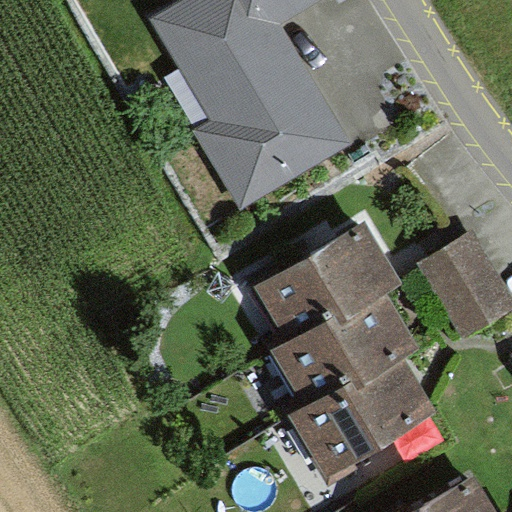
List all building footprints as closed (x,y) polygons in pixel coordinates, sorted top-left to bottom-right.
[(231,193),(334,132),(266,17),(295,0),(175,0),(147,17),(210,123),(194,132),(231,193)] [(355,220),(249,279),(278,332),(384,273),(355,220)] [(419,257),(458,323),(504,296),(464,230),(419,257)] [(372,282),(265,341),(294,393),(401,334),(372,282)] [(389,342),(282,401),(311,454),(418,395),(389,342)] [(486,511),(465,474),(398,511),(486,511)]
